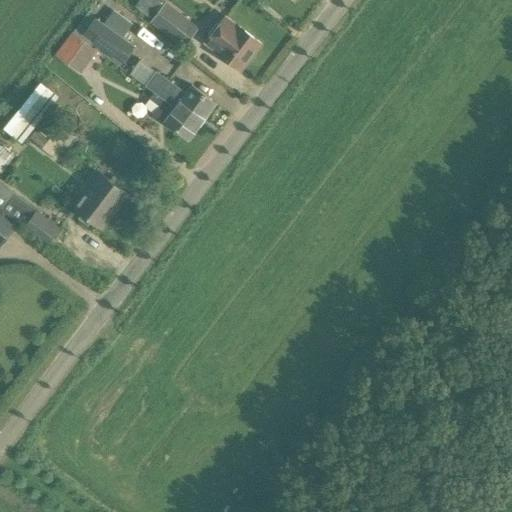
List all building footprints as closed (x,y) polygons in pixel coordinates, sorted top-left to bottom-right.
[(183,48),(199,28),(166,1),(149,23),(183,48)] [(225,15),(204,42),(240,71),(261,44),(225,15)] [(114,31),(95,17),(82,34),(122,64),(135,46),(123,37),(130,27),(121,20),(114,31)] [(72,32),(55,54),(81,74),(98,50),(72,32)] [(186,92),(156,71),(145,86),(154,92),(186,115),(185,116),(192,121),(194,117),(201,122),(216,103),(191,85),(186,92)] [(3,129),(16,139),(22,143),(59,97),(53,93),(40,82),(3,129)] [(186,115),(154,92),(149,99),(159,106),(154,113),(189,139),(201,123),(201,122),(194,117),(192,121),(185,116),(186,115)] [(61,125),(49,140),(36,129),(30,137),(56,160),(75,137),(61,125)] [(0,145),(0,208),(22,225),(34,208),(0,182),(0,173),(1,174),(14,157),(0,145)] [(98,171),(72,205),(102,228),(128,194),(98,171)] [(36,210),(24,226),(49,245),(61,229),(36,210)] [(0,247),(16,226),(0,213),(0,247)]
